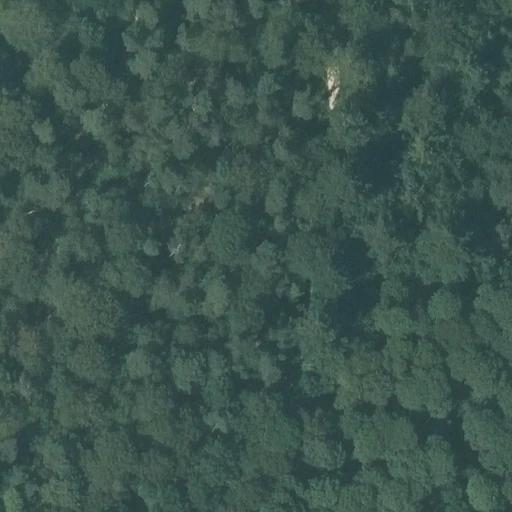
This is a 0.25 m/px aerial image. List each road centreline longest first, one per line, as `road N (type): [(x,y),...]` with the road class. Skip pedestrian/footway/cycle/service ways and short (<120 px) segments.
road 1 (track): [(228,511),(286,401),(320,268),(329,193),(327,0)]
road 2 (track): [(511,142),(489,173),(463,322),(431,385),(341,511)]
